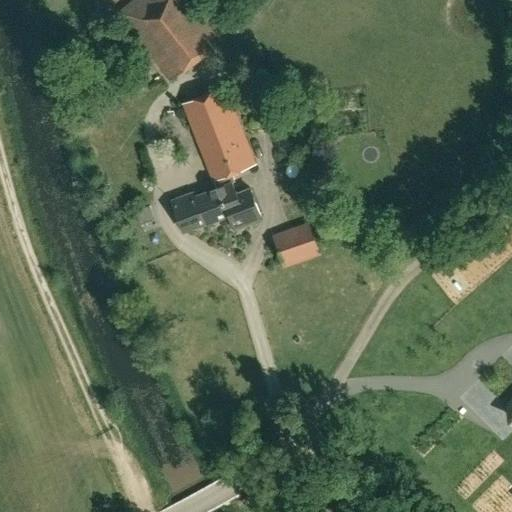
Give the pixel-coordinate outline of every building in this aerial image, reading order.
[(171,79),(222,37),(191,0),(132,0),(117,12),(171,79)] [(204,157),(246,141),(225,86),(182,102),(204,157)] [(236,193),(229,174),(255,164),(246,141),(204,157),(213,180),(216,188),(194,197),(205,224),(239,211),(245,225),(262,218),(250,188),(236,193)] [(313,235),(278,247),(285,266),(319,254),(313,235)] [(511,383),(509,386),(503,401),(511,401),(511,383)]
